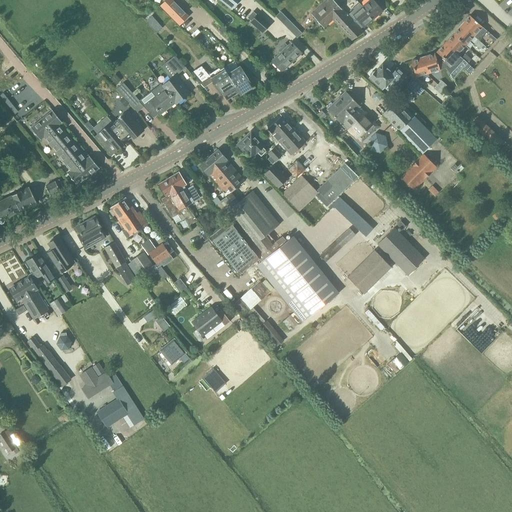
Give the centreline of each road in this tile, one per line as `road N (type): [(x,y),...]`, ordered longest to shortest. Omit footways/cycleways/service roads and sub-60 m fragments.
road 1 (tertiary): [(121,184),(440,0)]
road 2 (tertiary): [(0,242),(121,184)]
road 3 (unknown): [(214,134),(298,233)]
road 4 (residential): [(37,85),(121,184)]
